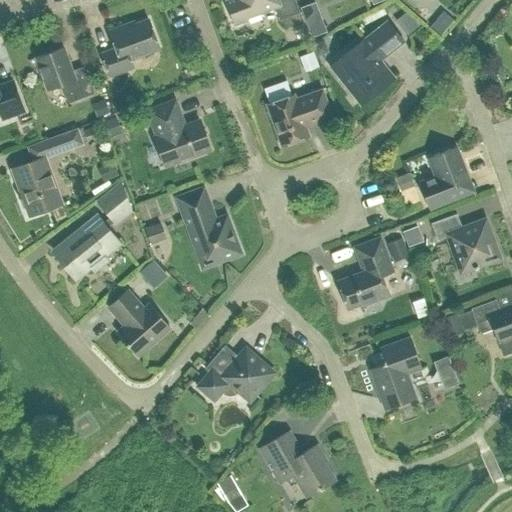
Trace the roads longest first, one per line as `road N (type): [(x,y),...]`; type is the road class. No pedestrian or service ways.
road 1 (residential): [(253,281),(141,408),(65,333),(0,247)]
road 2 (residential): [(253,281),(324,344),(375,477),(401,468)]
road 3 (residential): [(511,198),(473,94),(440,61)]
road 4 (residential): [(440,61),(361,151),(337,163)]
road 5 (residential): [(337,163),(357,220),(288,244)]
road 6 (residential): [(240,113),(196,0)]
